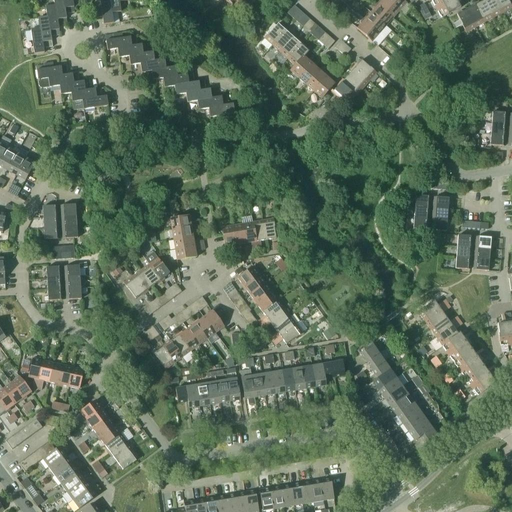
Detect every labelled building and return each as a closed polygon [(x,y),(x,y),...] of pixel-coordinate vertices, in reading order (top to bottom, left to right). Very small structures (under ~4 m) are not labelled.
[(67,24),(65,14),(62,0),(53,0),(54,6),(57,26),(58,26),(67,24)] [(72,3),(71,0),(62,0),(65,14),(74,13),(73,3),(72,3)] [(108,0),(99,0),(101,8),(95,9),(97,18),(102,17),(103,25),(113,24),(112,13),(111,14),(108,0)] [(118,0),(108,0),(111,14),(112,13),(121,12),(119,2),(118,2),(118,0)] [(224,0),(225,0),(231,9),(242,0),(224,0)] [(382,0),(377,6),(392,19),(399,11),(386,0),(382,0)] [(406,3),(402,0),(386,0),(399,11),(406,3)] [(430,0),(441,19),(460,8),(457,3),(463,0),(430,0)] [(493,18),(502,13),(494,0),(484,0),(484,1),(493,18)] [(506,0),(494,0),(502,13),(511,8),(506,0)] [(484,1),(475,5),(484,23),(493,18),(484,1)] [(475,28),(484,23),(475,5),(466,10),(475,28)] [(54,6),(45,7),(47,17),(50,37),(51,37),(59,36),(58,26),(57,26),(54,6)] [(386,27),(392,19),(377,6),(371,13),(386,27)] [(420,12),(425,20),(431,17),(426,9),(420,12)] [(475,28),(466,10),(456,15),(459,21),(454,24),(456,28),(462,25),(466,33),(475,28)] [(301,19),(304,15),(299,11),(296,14),(301,19)] [(379,34),(386,27),(371,13),(364,21),(379,34)] [(301,19),(296,14),(292,18),(297,23),(301,19)] [(47,17),(38,19),(39,29),(40,29),(42,48),(43,48),(52,47),(51,37),(50,37),(47,17)] [(379,34),(364,21),(357,29),(372,42),(379,34)] [(264,39),(272,46),(285,31),(277,24),(264,39)] [(316,32),(319,28),(314,24),(311,28),(316,32)] [(316,32),(311,28),(308,32),(312,36),(316,32)] [(40,29),(39,29),(30,30),(34,54),(44,53),(43,48),(42,48),(40,29)] [(293,38),(285,31),(272,46),(280,53),(293,38)] [(137,45),(135,36),(122,38),(122,33),(113,35),(113,40),(108,41),(106,41),(107,51),(117,49),(117,48),(137,45)] [(280,53),(287,60),(301,45),(293,38),(280,53)] [(323,45),(325,47),(328,49),(331,46),(326,41),(323,45)] [(346,45),(341,41),(337,44),(342,49),(346,45)] [(118,58),(129,57),(128,56),(148,53),(147,44),(137,45),(117,48),(117,49),(118,58)] [(342,49),(337,44),(334,48),(339,52),(342,49)] [(309,52),(301,45),(287,60),(294,66),(295,66),(304,57),(309,52)] [(348,53),(348,52),(351,50),(346,45),(342,49),(348,53)] [(130,66),(140,64),(140,63),(159,60),(158,51),(148,53),(128,56),(129,57),(130,66)] [(290,71),(298,78),(311,63),(304,57),(295,66),(294,66),(290,71)] [(141,73),(151,72),(151,71),(171,68),(170,59),(159,60),(140,63),(140,64),(141,73)] [(361,61),(354,68),(369,82),(376,74),(361,61)] [(68,75),(66,66),(53,68),(52,63),(43,64),(44,69),(36,70),(38,80),(48,79),(48,78),(68,75)] [(319,70),(311,63),(298,78),(306,85),(319,70)] [(153,80),(162,79),(162,78),(182,75),(181,66),(171,68),(151,71),(151,72),(153,80)] [(347,76),(362,89),(369,82),(354,68),(347,76)] [(306,85),(313,92),(327,77),(319,70),(306,85)] [(79,83),(79,82),(78,73),(68,75),(48,78),(48,79),(38,80),(38,85),(39,85),(39,86),(40,87),(41,87),(41,88),(42,88),(43,88),(44,88),(45,88),(59,86),(79,83)] [(162,78),(162,79),(163,79),(164,88),(174,87),(174,86),(194,83),(194,82),(192,74),(182,75),(162,78)] [(347,76),(340,84),(355,97),(362,89),(347,76)] [(335,84),(327,77),(313,92),(321,99),(335,84)] [(90,90),(89,81),(79,82),(79,83),(59,86),(60,95),(71,94),(70,93),(90,90)] [(204,81),(194,83),(194,82),(194,83),(174,86),(174,87),(175,96),(186,94),(185,93),(205,90),(204,81)] [(338,96),(334,100),(334,101),(341,107),(345,102),(348,105),(355,97),(340,84),(333,92),(338,96)] [(72,103),(82,101),(82,100),(102,98),(102,97),(100,88),(90,90),(70,93),(71,94),(72,103)] [(185,93),(186,94),(187,103),(197,102),(197,100),(216,98),(215,89),(205,90),(185,93)] [(198,111),(208,109),(208,108),(228,105),(227,96),(216,98),(197,100),(197,102),(198,111)] [(82,100),(82,101),(83,110),(108,106),(106,97),(102,97),(102,98),(82,100)] [(208,108),(208,109),(210,118),(234,114),(233,104),(228,105),(208,108)] [(492,113),(491,124),(505,125),(506,114),(492,113)] [(505,136),(505,125),(491,124),(490,135),(505,136)] [(504,147),(505,136),(490,135),(489,146),(504,147)] [(16,154),(7,149),(0,161),(0,166),(7,171),(16,154)] [(7,171),(16,175),(25,158),(16,154),(7,171)] [(27,154),(25,158),(16,175),(25,181),(30,171),(34,164),(37,160),(27,154)] [(429,208),(430,197),(415,196),(415,207),(429,208)] [(447,210),(448,199),(434,198),(433,209),(447,210)] [(61,206),(61,217),(76,216),(75,205),(61,206)] [(42,207),(43,218),(57,217),(56,206),(42,207)] [(414,218),(428,219),(429,208),(415,207),(414,218)] [(447,221),(447,210),(433,209),(432,220),(447,221)] [(61,217),(62,228),(76,227),(76,216),(61,217)] [(170,219),(171,230),(200,225),(199,220),(190,222),(189,216),(170,219)] [(43,218),(43,229),(58,228),(57,217),(43,218)] [(427,230),(428,219),(414,218),(413,229),(427,230)] [(273,219),(262,221),(265,241),(276,239),(273,219)] [(431,231),(446,232),(447,221),(432,220),(431,231)] [(260,242),(265,241),(262,221),(252,223),(257,251),(261,251),(260,242)] [(252,252),(257,251),(252,223),(242,224),(245,244),(251,243),(252,252)] [(240,245),(245,244),(242,224),(232,226),(237,255),(241,254),(240,245)] [(173,240),(193,237),(192,231),(201,230),(200,225),(171,230),(173,240)] [(232,256),(237,255),(232,226),(221,228),(225,247),(231,246),(232,256)] [(77,238),(76,227),(62,228),(63,239),(77,238)] [(58,239),(58,228),(43,229),(44,240),(58,239)] [(458,236),(457,247),(471,248),(472,237),(458,236)] [(173,240),(175,250),(204,245),(203,241),(194,242),(193,237),(173,240)] [(476,237),(475,248),(489,250),(490,238),(476,237)] [(204,245),(175,250),(176,261),(196,257),(195,251),(204,250),(204,245)] [(470,259),(471,248),(457,247),(456,258),(470,259)] [(489,260),(489,250),(475,248),(474,259),(489,260)] [(157,258),(148,265),(160,281),(169,275),(157,258)] [(469,270),(470,259),(456,258),(455,269),(469,270)] [(488,272),(489,260),(474,259),(473,270),(488,272)] [(152,287),(160,281),(148,265),(140,271),(152,287)] [(64,267),(65,278),(79,277),(79,266),(64,267)] [(110,270),(115,277),(122,273),(117,266),(110,270)] [(60,267),(46,268),(47,279),(61,278),(60,267)] [(243,287),(259,275),(253,267),(237,279),(243,287)] [(140,271),(132,277),(144,293),(152,287),(140,271)] [(243,287),(249,295),(265,284),(259,275),(243,287)] [(66,289),(80,288),(79,277),(65,278),(66,289)] [(135,299),(144,293),(132,277),(123,283),(135,299)] [(47,279),(47,290),(61,289),(61,278),(47,279)] [(271,292),(265,284),(249,295),(255,304),(271,292)] [(66,289),(67,300),(81,299),(80,288),(66,289)] [(48,301),(51,301),(62,300),(61,289),(47,290),(48,301)] [(255,304),(261,312),(277,300),(271,292),(255,304)] [(283,308),(277,300),(261,312),(265,316),(257,322),(260,326),(283,308)] [(468,345),(474,341),(475,340),(471,334),(464,340),(459,333),(457,334),(454,330),(462,325),(457,317),(449,322),(443,313),(450,308),(448,304),(447,304),(445,300),(437,306),(434,301),(417,312),(477,396),(495,383),(492,378),(499,373),(495,367),(488,373),(480,362),(487,357),(483,351),(476,356),(468,345)] [(270,324),(273,328),(289,316),(283,308),(260,326),(263,329),(270,324)] [(215,334),(224,327),(212,311),(203,317),(215,334)] [(511,322),(510,313),(503,314),(505,323),(496,325),(500,347),(511,344),(511,322)] [(269,338),(272,342),(296,325),(289,316),(273,328),(277,333),(269,338)] [(215,334),(203,317),(195,323),(207,340),(215,334)] [(207,340),(195,323),(187,329),(199,346),(207,340)] [(302,333),(296,325),(272,342),(275,346),(282,340),(286,345),(302,333)] [(199,346),(187,329),(179,335),(190,352),(199,346)] [(332,329),(329,331),(323,335),(326,338),(327,341),(336,335),(332,329)] [(230,334),(232,348),(239,347),(238,333),(230,334)] [(182,358),(190,352),(179,335),(170,341),(182,358)] [(174,364),(182,358),(170,341),(162,347),(174,364)] [(366,362),(378,354),(372,345),(367,348),(364,345),(358,350),(366,362)] [(165,370),(174,364),(162,347),(154,354),(165,370)] [(384,362),(378,354),(366,362),(372,370),(384,362)] [(34,379),(32,388),(36,389),(43,361),(32,359),(28,378),(34,379)] [(43,382),(48,383),(53,363),(43,361),(36,389),(41,391),(43,382)] [(332,363),(334,378),(344,376),(342,362),(332,363)] [(390,370),(384,362),(372,370),(378,378),(378,379),(390,370)] [(63,365),(53,363),(48,383),(58,385),(63,365)] [(334,378),(332,363),(321,365),(324,379),(334,378)] [(58,385),(68,387),(73,368),(63,365),(58,385)] [(321,365),(311,367),(315,388),(326,386),(324,379),(321,365)] [(315,388),(311,367),(301,368),(305,389),(315,388)] [(83,370),(73,368),(68,387),(79,390),(83,370)] [(301,368),(291,370),(295,391),(305,389),(301,368)] [(241,378),(244,399),(255,398),(251,377),(250,369),(239,371),(241,378)] [(295,391),(291,370),(281,372),(285,393),(295,391)] [(396,378),(390,370),(378,379),(378,378),(372,382),(378,391),(396,378)] [(271,373),(275,394),(285,393),(281,372),(271,373)] [(358,380),(365,375),(362,372),(356,377),(358,380)] [(261,375),(265,396),(275,394),(271,373),(261,375)] [(251,377),(255,398),(265,396),(261,375),(251,377)] [(22,399),(31,393),(19,377),(10,383),(22,399)] [(402,387),(396,378),(378,391),(384,399),(402,387)] [(226,381),(229,402),(240,400),(236,379),(226,381)] [(219,404),(229,402),(226,381),(216,382),(219,404)] [(206,384),(209,405),(219,404),(216,382),(206,384)] [(360,391),(367,386),(364,382),(357,387),(360,391)] [(14,405),(22,399),(10,383),(2,389),(14,405)] [(199,407),(209,405),(206,384),(196,386),(199,407)] [(188,402),(187,402),(188,409),(199,407),(196,386),(186,387),(188,402)] [(177,404),(187,402),(188,402),(186,387),(175,389),(177,404)] [(402,387),(384,399),(390,408),(408,395),(402,387)] [(0,403),(6,411),(14,405),(2,389),(0,390),(0,403)] [(359,399),(362,403),(369,398),(366,394),(359,399)] [(414,403),(408,395),(390,408),(396,416),(414,403)] [(113,401),(118,408),(123,404),(118,397),(113,401)] [(364,406),(371,401),(369,398),(362,403),(364,406)] [(86,421),(102,409),(96,400),(80,412),(86,421)] [(64,405),(57,403),(56,410),(63,412),(64,405)] [(414,403),(396,416),(402,424),(420,412),(414,403)] [(86,421),(92,429),(108,417),(102,409),(86,421)] [(365,419),(371,414),(369,410),(362,415),(365,419)] [(425,420),(420,412),(402,424),(408,432),(425,420)] [(51,427),(53,417),(47,415),(45,426),(51,427)] [(51,427),(57,428),(60,418),(53,417),(51,427)] [(114,425),(108,417),(92,429),(98,437),(114,425)] [(37,432),(42,428),(36,419),(31,423),(37,432)] [(431,428),(425,420),(408,432),(414,441),(420,437),(419,437),(431,428)] [(381,426),(384,430),(391,425),(388,421),(381,426)] [(37,432),(31,423),(26,427),(32,435),(37,432)] [(98,437),(104,446),(120,434),(114,425),(98,437)] [(32,435),(26,427),(21,430),(27,439),(32,435)] [(419,437),(420,437),(426,446),(438,437),(431,428),(419,437)] [(27,439),(21,430),(16,434),(22,443),(27,439)] [(22,443),(16,434),(11,438),(17,446),(22,443)] [(126,442),(120,434),(104,446),(110,454),(126,442)] [(393,443),(400,438),(398,435),(391,439),(393,443)] [(17,446),(11,438),(6,441),(12,450),(17,446)] [(393,443),(396,446),(403,442),(400,438),(393,443)] [(50,454),(55,450),(49,441),(44,445),(50,454)] [(110,454),(116,462),(132,450),(126,442),(110,454)] [(50,454),(44,445),(39,449),(45,457),(50,454)] [(48,468),(65,455),(59,447),(55,450),(50,454),(45,457),(42,459),(48,468)] [(34,452),(40,461),(42,459),(45,457),(39,449),(34,452)] [(138,459),(132,450),(116,462),(122,471),(138,459)] [(29,456),(35,465),(40,461),(34,452),(29,456)] [(71,463),(65,455),(48,468),(54,476),(71,463)] [(24,460),(30,468),(35,465),(29,456),(24,460)] [(405,460),(405,459),(403,456),(396,461),(399,465),(405,460)] [(24,460),(19,464),(25,472),(30,468),(24,460)] [(78,472),(71,463),(54,476),(60,484),(78,472)] [(104,471),(100,465),(94,469),(99,475),(104,471)] [(84,480),(78,472),(60,484),(66,493),(84,480)] [(22,487),(29,482),(27,478),(20,483),(22,487)] [(323,501),(333,499),(330,478),(319,480),(323,501)] [(84,480),(66,493),(72,501),(90,488),(84,480)] [(319,480),(309,482),(313,503),(323,501),(319,480)] [(22,487),(25,490),(32,485),(29,482),(22,487)] [(309,482),(299,484),(303,505),(313,503),(309,482)] [(299,484),(289,485),(293,506),(303,505),(299,484)] [(289,485),(279,487),(283,508),(293,506),(289,485)] [(279,487),(269,489),(273,510),(283,508),(279,487)] [(96,497),(90,488),(72,501),(79,509),(96,497)] [(273,510),(269,489),(259,490),(262,511),(273,510)] [(258,511),(255,491),(244,493),(247,511),(258,511)] [(247,511),(244,493),(234,494),(237,511),(247,511)] [(237,511),(234,494),(224,496),(226,511),(237,511)] [(34,503),(41,498),(39,495),(32,500),(34,503)] [(226,511),(224,496),(214,498),(216,511),(226,511)] [(34,503),(37,507),(44,502),(41,498),(34,503)] [(216,511),(214,498),(204,499),(206,511),(216,511)] [(206,511),(204,499),(194,501),(195,511),(206,511)] [(183,503),(184,509),(185,509),(185,511),(195,511),(194,501),(183,503)] [(80,511),(98,511),(99,511),(92,503),(80,511)]
